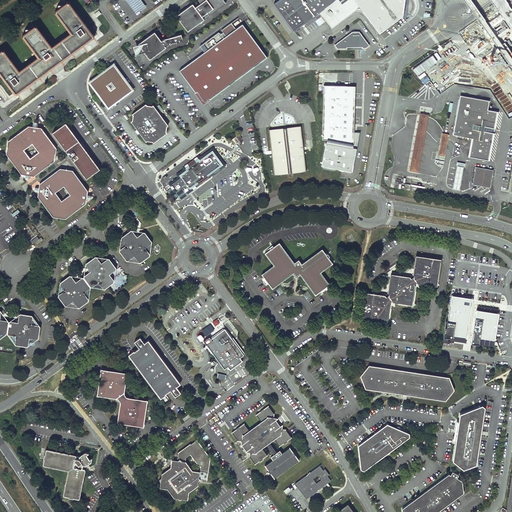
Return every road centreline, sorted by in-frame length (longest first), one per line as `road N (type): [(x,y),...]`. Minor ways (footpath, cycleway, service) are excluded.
road 1 (residential): [(511,361),(322,332),(275,363)]
road 2 (tertiary): [(12,398),(189,271)]
road 3 (tertiary): [(181,260),(25,374)]
road 4 (residential): [(275,363),(123,470)]
road 5 (residential): [(142,176),(289,64)]
road 6 (tertiary): [(354,198),(282,200),(201,242)]
road 7 (tertiary): [(213,255),(284,211),(353,213)]
road 8 (unknown): [(269,308),(248,280),(254,252),(290,233),(336,234)]
road 9 (residential): [(12,398),(51,393),(67,400),(123,470)]
road 10 (residential): [(355,484),(275,363)]
road 11 (unknown): [(229,0),(148,67),(125,38)]
road 12 (residential): [(375,192),(406,57)]
road 13 (tertiary): [(379,218),(511,249)]
road 14 (unclassified): [(71,78),(177,0)]
road 15 (tertiary): [(511,230),(383,203)]
road 16 (unclassified): [(142,176),(71,78)]
road 17 (unclassified): [(64,84),(136,180)]
